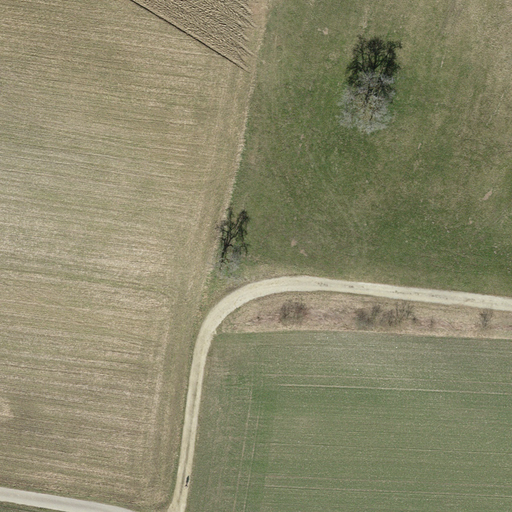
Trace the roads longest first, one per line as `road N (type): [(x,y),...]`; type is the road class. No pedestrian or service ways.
road 1 (track): [(183,511),(208,322),(259,281),(511,306)]
road 2 (track): [(183,511),(0,488)]
